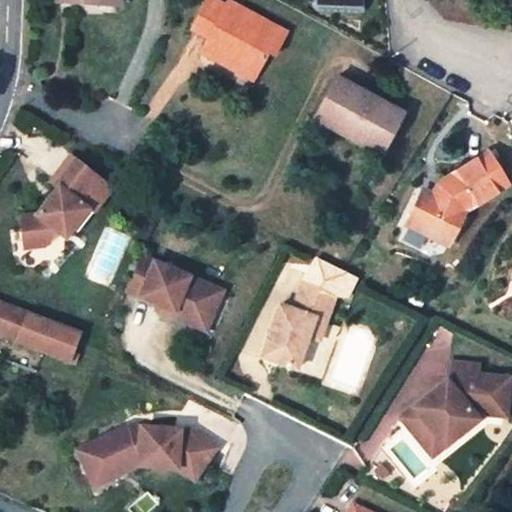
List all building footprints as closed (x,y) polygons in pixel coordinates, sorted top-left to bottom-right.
[(320,0),(321,11),(364,9),(363,0),(320,0)] [(227,52),(235,57),(228,69),(258,84),(259,83),(272,58),(275,60),(287,36),(228,6),(226,9),(209,1),(193,32),(210,41),(206,48),(225,57),(227,52)] [(202,56),(228,69),(235,57),(227,52),(225,57),(206,48),(202,56)] [(403,115),(335,79),(323,101),(332,106),(322,126),(351,142),(355,134),(384,150),(403,115)] [(322,126),(332,106),(323,101),(313,121),(322,126)] [(384,150),(355,134),(351,142),(380,157),(384,150)] [(72,161),(53,187),(56,189),(56,190),(52,195),(51,196),(52,196),(53,197),(54,198),(55,198),(47,209),(45,207),(37,218),(35,218),(21,220),(25,251),(46,248),(56,234),(63,225),(72,232),(106,184),(72,161)] [(423,191),(406,226),(447,247),(466,210),(495,193),(477,162),(437,186),(432,195),(423,191)] [(72,232),(63,225),(56,234),(66,241),(72,232)] [(223,291),(141,257),(128,287),(142,293),(140,298),(159,306),(174,312),(172,317),(193,326),(198,312),(212,317),(223,291)] [(334,297),(302,286),(293,312),(279,307),(261,359),(296,371),(307,339),(313,320),(325,324),(334,297)] [(142,293),(128,287),(126,292),(140,298),(142,293)] [(0,337),(28,348),(25,353),(41,359),(43,354),(74,367),(79,355),(74,353),(81,336),(0,304),(0,337)] [(174,312),(159,306),(157,311),(172,317),(174,312)] [(212,317),(198,312),(193,326),(207,331),(212,317)] [(325,324),(313,320),(307,339),(318,343),(325,324)] [(477,365),(449,364),(448,381),(430,396),(433,400),(418,412),(415,408),(401,419),(418,441),(431,431),(442,444),(481,413),(507,413),(508,375),(476,374),(477,365)] [(99,442),(115,468),(136,454),(141,461),(153,454),(191,453),(209,463),(228,430),(201,415),(153,416),(153,422),(144,423),(139,416),(99,442)] [(418,441),(429,454),(442,444),(431,431),(418,441)] [(136,454),(115,468),(99,442),(91,447),(112,480),(141,461),(136,454)]
